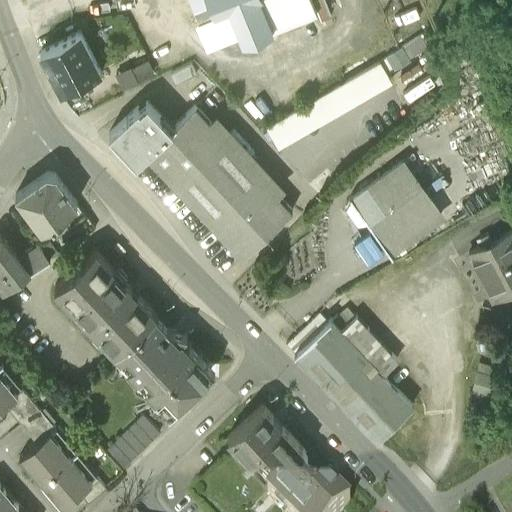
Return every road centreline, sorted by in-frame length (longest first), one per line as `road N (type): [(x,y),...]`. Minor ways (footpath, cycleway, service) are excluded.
road 1 (tertiary): [(272,358),(39,114)]
road 2 (tertiary): [(419,511),(272,358)]
road 3 (residential): [(272,358),(146,474)]
